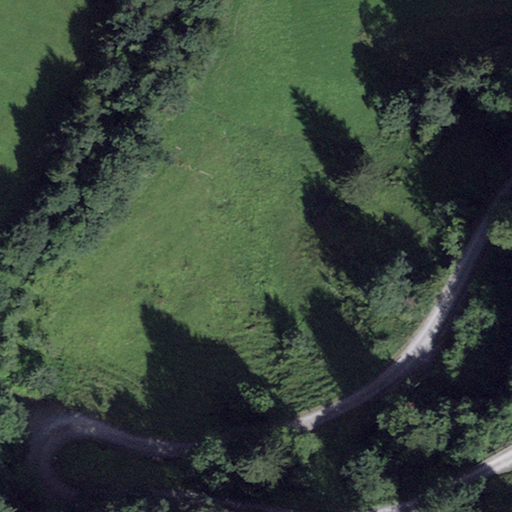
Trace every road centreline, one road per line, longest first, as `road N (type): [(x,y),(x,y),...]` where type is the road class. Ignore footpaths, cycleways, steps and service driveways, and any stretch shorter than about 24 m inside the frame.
road 1 (track): [(67,511),(46,507),(29,483),(38,444),(73,427),(154,453),(286,442),(399,366),(441,313),(511,191)]
road 2 (track): [(240,511),(155,501),(112,511)]
road 3 (track): [(511,457),(405,511)]
